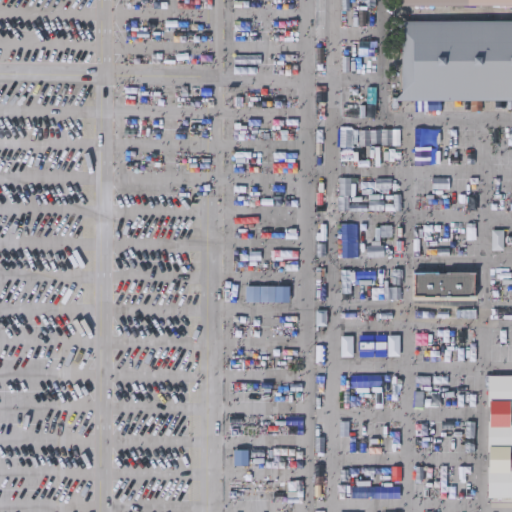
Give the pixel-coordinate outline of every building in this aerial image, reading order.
[(511,98),(398,98),(398,19),(511,19),(511,98)] [(384,130),(363,131),(363,142),(384,142),(384,130)] [(344,164),(359,164),(359,148),(344,148),(344,164)] [(358,257),(358,227),(342,227),(342,257),(358,257)] [(492,251),(504,251),(504,232),(493,232),(492,251)] [(400,356),(400,337),(389,337),(389,356),(400,356)] [(358,487),(358,498),(391,498),(391,487),(358,487)]
